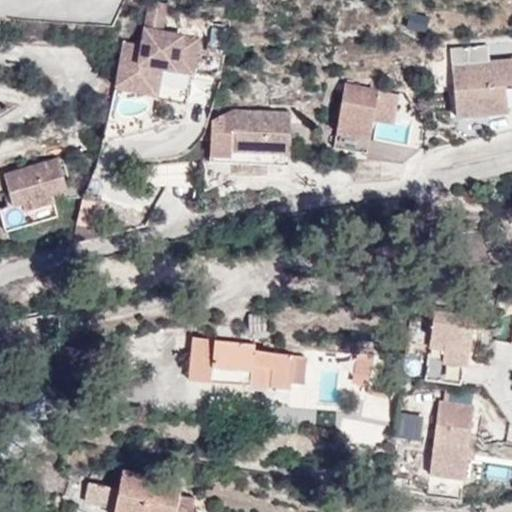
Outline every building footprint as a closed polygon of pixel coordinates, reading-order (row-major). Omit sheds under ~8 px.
[(143,45),(123,41),(115,86),(153,92),(152,97),(187,103),(198,38),(161,32),(166,3),(151,0),(143,45)] [(511,58),(452,64),(457,115),(509,111),(508,106),(506,84),(511,83),(511,58)] [(399,93),(345,83),(335,147),(368,152),(373,120),(376,105),(397,108),(399,93)] [(397,108),(376,105),(373,120),(394,123),(397,108)] [(234,109),(212,120),(210,161),(270,164),(271,152),(290,152),(291,112),(234,109)] [(290,152),(271,152),(270,164),(290,165),(290,152)] [(58,158),(4,173),(13,204),(0,208),(6,229),(58,215),(52,194),(67,190),(58,158)] [(110,202),(83,196),(77,223),(104,228),(110,202)] [(77,223),(72,243),(102,235),(104,228),(77,223)] [(456,314),(434,310),(429,345),(444,347),(442,361),(428,359),(426,379),(460,384),(463,364),(468,364),(476,308),(457,306),(456,314)] [(255,344),(193,337),(191,357),(211,359),(208,381),(290,387),(290,383),(293,356),(293,354),(254,350),(255,344)] [(306,356),(293,356),(290,383),(304,384),(306,356)] [(211,359),(191,357),(189,380),(208,381),(211,359)] [(443,400),(471,403),(472,391),(444,388),(443,400)] [(474,405),(439,400),(429,475),(464,480),(474,405)] [(119,489),(87,482),(84,501),(115,507),(114,511),(175,511),(180,495),(182,483),(123,470),(119,489)] [(180,495),(175,511),(191,511),(194,498),(180,495)]
